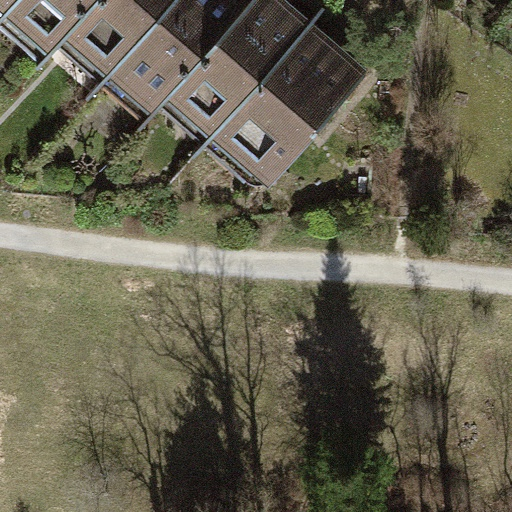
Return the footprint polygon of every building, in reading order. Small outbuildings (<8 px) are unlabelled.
[(0,0),(0,4),(8,12),(17,0),(0,0)] [(17,0),(8,12),(55,51),(70,34),(98,0),(17,0)] [(98,0),(70,34),(115,72),(176,0),(98,0)] [(250,3),(246,0),(176,0),(115,72),(160,110),(175,92),(250,3)] [(175,92),(216,127),(307,20),(283,0),(253,0),(250,3),(175,92)] [(216,127),(265,167),(305,120),(315,129),(366,69),(307,20),(216,127)]
